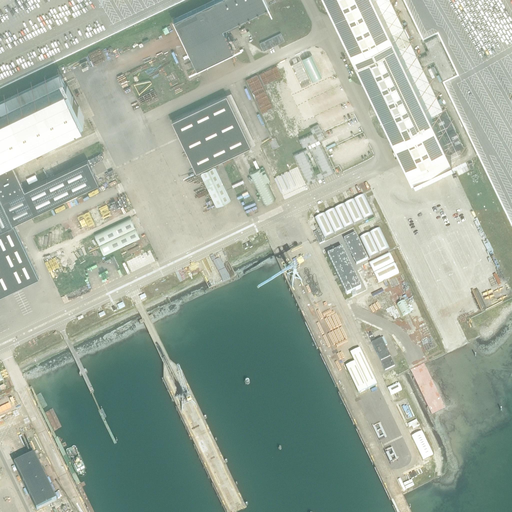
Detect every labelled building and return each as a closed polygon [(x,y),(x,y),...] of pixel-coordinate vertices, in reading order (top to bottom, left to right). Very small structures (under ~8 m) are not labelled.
[(197,68),(234,50),(225,32),(238,26),(236,21),(268,6),(264,0),(212,0),(173,19),(197,68)] [(390,0),(327,0),(410,174),(451,155),(431,114),(442,109),(408,37),(412,35),(407,26),(403,27),(390,0)] [(263,51),(284,41),(281,33),(260,43),(263,51)] [(427,54),(419,58),(423,66),(434,61),(443,80),(455,74),(437,36),(424,42),(428,50),(426,51),(427,54)] [(66,86),(60,73),(0,101),(0,295),(38,278),(13,223),(99,182),(88,160),(25,190),(9,157),(50,137),(52,136),(83,121),(82,118),(84,117),(79,106),(78,106),(73,96),(72,96),(67,86),(66,86)] [(196,172),(251,146),(226,95),(172,121),(196,172)] [(445,109),(434,114),(445,136),(452,152),(463,147),(455,131),(456,131),(445,109)] [(322,181),(321,179),(334,172),(320,143),(308,149),(306,146),(321,139),(316,126),(307,130),(310,135),(297,140),(301,148),(305,147),(306,149),(293,156),(307,185),(318,180),(319,183),(322,181)] [(230,199),(215,166),(200,173),(216,206),(230,199)] [(260,168),(249,173),(258,191),(257,192),(258,194),(259,193),(264,205),(275,199),(267,181),(270,180),(264,169),(261,170),(260,168)] [(363,195),(315,219),(324,239),(373,216),(363,195)] [(104,254),(140,237),(131,218),(94,235),(104,254)] [(379,229),(360,238),(369,258),(389,249),(379,229)] [(389,254),(369,264),(378,283),(399,273),(389,254)] [(405,301),(397,305),(402,316),(411,313),(405,301)] [(385,369),(395,365),(385,345),(387,344),(383,337),(372,342),(385,369)] [(361,395),(369,391),(378,387),(359,348),(351,353),(355,362),(347,366),(361,395)] [(391,396),(402,391),(398,383),(387,388),(391,396)] [(423,461),(433,456),(421,432),(412,437),(423,461)] [(203,441),(199,443),(203,453),(207,451),(203,441)] [(37,510),(57,501),(34,454),(15,464),(37,510)]
